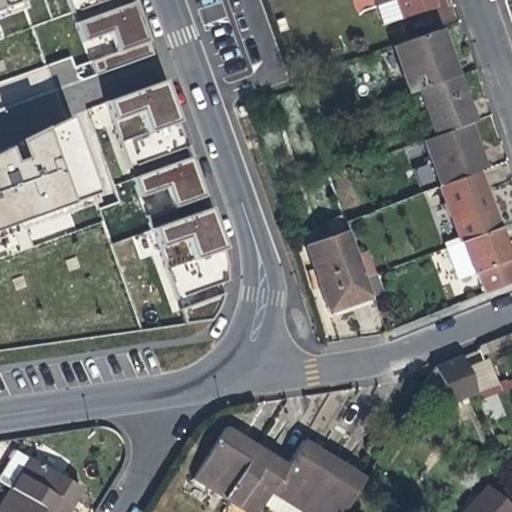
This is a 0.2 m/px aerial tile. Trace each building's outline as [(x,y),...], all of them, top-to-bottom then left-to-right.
[(22,0),(0,0),(0,17),(22,10),(20,3),(23,1),(22,0)] [(66,0),(71,13),(109,0),(66,0)] [(371,0),(381,27),(432,8),(428,0),(371,0)] [(133,9),(132,4),(75,24),(94,77),(151,57),(133,9)] [(406,95),(415,92),(456,78),(448,57),(444,59),(442,53),(434,33),(390,48),(406,95)] [(415,92),(431,139),(467,126),(472,124),(464,101),(456,78),(415,92)] [(188,154),(161,82),(101,103),(130,179),(189,158),(188,154)] [(0,237),(93,205),(90,197),(94,195),(65,118),(0,150),(0,237)] [(474,148),(467,126),(431,139),(422,142),(438,188),(476,175),(483,172),(474,148)] [(226,263),(189,158),(130,179),(178,308),(224,293),(225,288),(226,282),(226,263)] [(420,185),(435,180),(429,164),(415,169),(420,185)] [(478,180),(476,175),(438,188),(458,244),(466,241),(496,230),(490,213),(478,180)] [(483,178),(478,180),(490,213),(494,211),(489,195),(483,178)] [(477,272),(507,262),(502,247),(496,230),(466,241),(477,272)] [(369,299),(368,297),(362,278),(346,234),(305,248),(328,313),(359,302),(369,299)] [(149,255),(148,236),(135,236),(137,256),(149,255)] [(477,272),(466,241),(458,244),(443,249),(454,280),(477,272)] [(511,259),(507,262),(477,272),(485,296),(511,285),(511,259)] [(375,274),(362,278),(368,297),(381,293),(375,274)] [(224,293),(178,308),(182,324),(211,320),(219,307),(224,293)] [(460,355),(435,364),(442,382),(450,406),(475,397),(460,355)] [(432,396),(442,382),(435,364),(421,390),(432,396)] [(487,420),(504,415),(498,394),(481,399),(487,420)] [(193,481),(223,500),(257,447),(243,438),(227,428),(193,481)] [(270,495),(297,511),(302,511),(336,460),(322,451),(305,440),(288,467),(270,495)] [(241,511),(258,511),(270,495),(288,467),(271,456),(257,447),(223,500),(241,511)] [(15,481),(29,459),(13,449),(8,457),(11,458),(1,473),(15,481)] [(15,481),(10,489),(47,511),(68,511),(72,507),(82,490),(30,458),(29,459),(15,481)] [(302,511),(344,511),(366,479),(349,469),(336,460),(302,511)] [(47,511),(10,489),(0,505),(0,511),(47,511)] [(511,511),(511,510),(488,489),(467,511),(511,511)]
